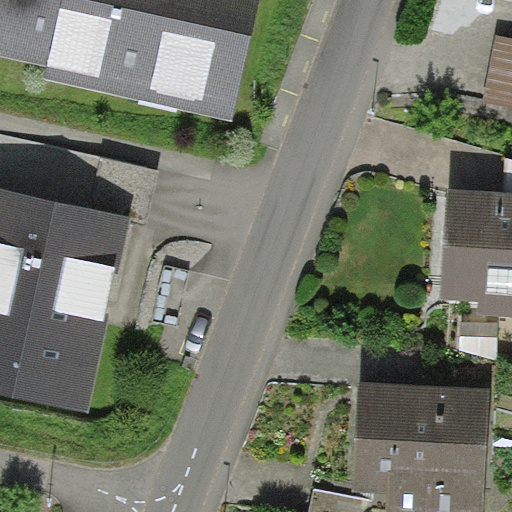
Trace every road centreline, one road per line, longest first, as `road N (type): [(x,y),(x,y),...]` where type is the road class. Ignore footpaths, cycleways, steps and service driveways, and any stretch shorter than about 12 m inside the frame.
road 1 (residential): [(352,0),(163,506)]
road 2 (residential): [(0,473),(163,506)]
